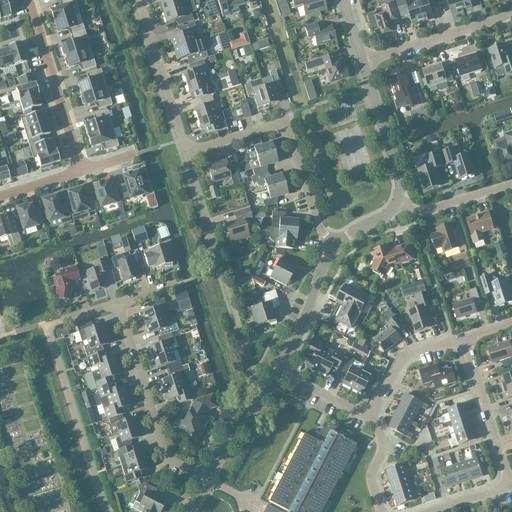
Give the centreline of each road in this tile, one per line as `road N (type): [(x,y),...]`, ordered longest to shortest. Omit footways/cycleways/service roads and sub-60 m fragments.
road 1 (residential): [(334,246),(317,224),(281,126),(185,152)]
road 2 (residential): [(208,481),(162,449),(118,303)]
road 3 (residential): [(82,171),(28,0)]
road 4 (residential): [(185,152),(137,0)]
road 5 (residential): [(362,62),(511,13)]
road 6 (residential): [(509,486),(464,338)]
road 7 (residential): [(362,62),(400,180),(397,202)]
road 8 (residential): [(334,246),(278,369)]
road 9 (residential): [(368,418),(399,362),(464,338)]
road 10 (residential): [(278,369),(208,481)]
road 11 (residential): [(511,183),(426,210),(397,202)]
